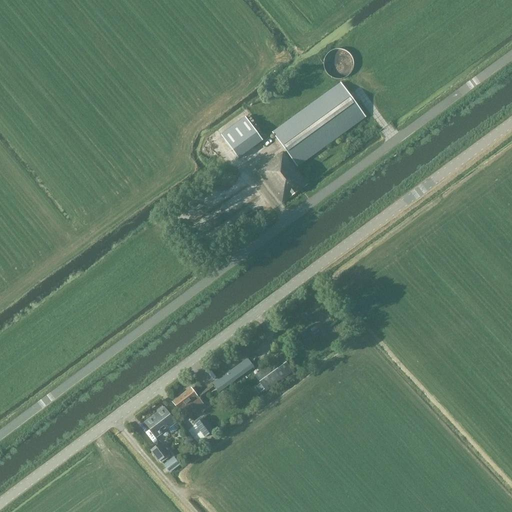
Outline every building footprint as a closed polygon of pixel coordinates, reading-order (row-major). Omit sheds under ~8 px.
[(351,71),(352,69),(353,66),(353,64),(353,61),(352,59),(351,57),(350,55),(348,53),(346,51),(344,50),(341,49),(339,49),(337,49),(334,49),(332,50),(330,51),(328,53),(326,55),(325,57),(324,59),(323,61),(323,64),(323,66),(324,69),(325,71),(326,73),(328,75),(330,76),(332,77),(334,78),(337,79),(339,79),(341,78),(344,77),(346,76),(348,75),(350,73),(351,71)] [(306,184),(294,168),(364,116),(340,83),(271,133),(291,159),(289,160),(282,152),(263,166),(263,167),(257,172),(280,203),(306,184)] [(245,117),(220,135),(238,159),(262,141),(245,117)] [(268,365),(254,375),(266,391),(292,372),(280,357),(273,362),(271,358),(266,361),(268,365)] [(247,359),(211,384),(218,393),(254,368),(247,359)] [(193,401),(197,398),(190,388),(172,402),(179,411),(184,418),(198,407),(193,401)] [(164,409),(145,424),(156,438),(175,424),(164,409)] [(203,418),(194,425),(204,438),(213,431),(203,418)] [(161,442),(150,450),(159,462),(169,453),(161,442)] [(172,457),(162,465),(169,473),(179,465),(172,457)]
